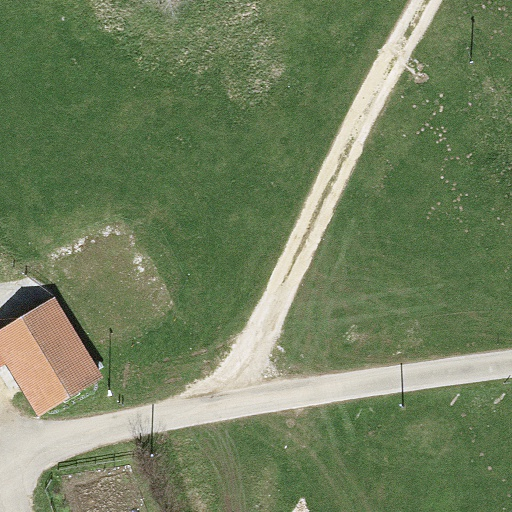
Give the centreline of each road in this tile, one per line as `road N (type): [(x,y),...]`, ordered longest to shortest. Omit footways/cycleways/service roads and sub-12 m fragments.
road 1 (track): [(0,480),(58,440),(511,370)]
road 2 (track): [(215,413),(420,0)]
